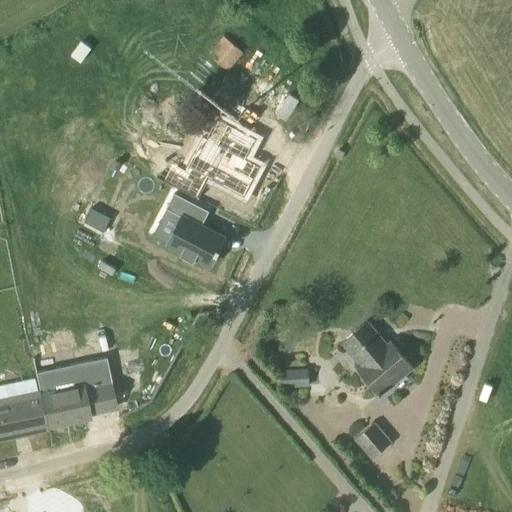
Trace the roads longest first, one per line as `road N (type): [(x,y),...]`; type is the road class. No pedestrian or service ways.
road 1 (unclassified): [(0,476),(117,445),(179,411),(394,16)]
road 2 (unclassified): [(426,511),(511,253)]
road 3 (tertiary): [(511,196),(456,125),(394,16)]
